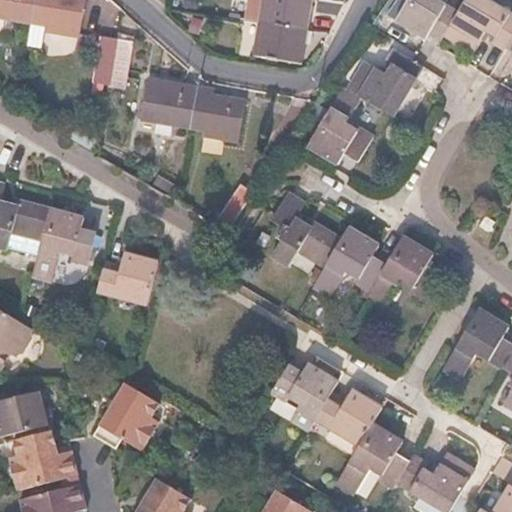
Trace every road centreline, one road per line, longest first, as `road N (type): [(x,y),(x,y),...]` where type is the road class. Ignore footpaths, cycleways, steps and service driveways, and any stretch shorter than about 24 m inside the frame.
road 1 (residential): [(0,117),(197,237),(197,274),(407,392)]
road 2 (residential): [(363,0),(320,76),(291,81),(232,72),(199,57),(133,0)]
road 3 (residential): [(441,226),(428,191),(484,91)]
road 4 (unclassified): [(407,392),(487,263)]
road 5 (residential): [(310,176),(385,213),(441,226)]
